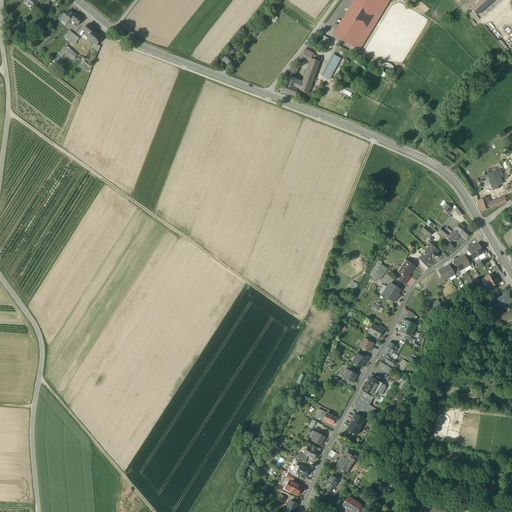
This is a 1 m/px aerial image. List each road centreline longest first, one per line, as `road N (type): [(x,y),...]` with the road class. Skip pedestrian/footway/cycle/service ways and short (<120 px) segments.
road 1 (track): [(7,111),(303,322),(374,136)]
road 2 (residential): [(301,511),(407,295),(483,225)]
road 3 (secondary): [(483,225),(435,165),(268,94)]
road 4 (unclassified): [(0,273),(41,343),(32,431),(38,511)]
road 5 (track): [(39,375),(153,511)]
road 6 (secondary): [(268,94),(114,28)]
